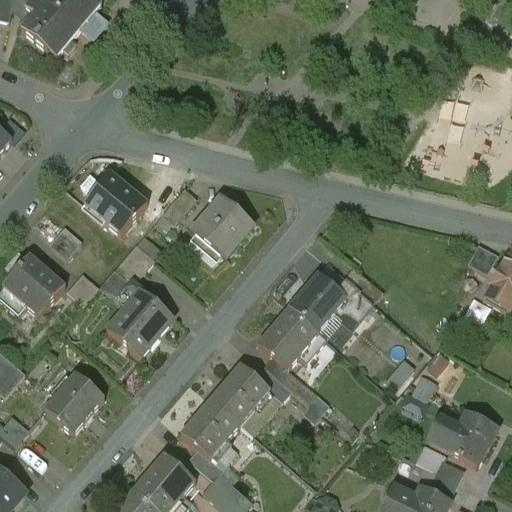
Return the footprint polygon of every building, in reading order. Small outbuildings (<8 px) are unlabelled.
[(102,11),(89,0),(52,0),(43,12),(33,4),(25,13),(35,21),(23,36),(22,35),(21,36),(57,66),(58,65),(57,64),(81,35),(94,46),(101,37),(95,32),(100,25),(94,20),(101,12),(102,11)] [(15,6),(0,2),(0,25),(9,28),(15,6)] [(0,161),(11,148),(0,138),(0,161)] [(146,212),(110,181),(83,212),(84,213),(85,212),(105,229),(104,230),(120,244),(146,212)] [(197,205),(185,195),(166,217),(178,227),(197,205)] [(222,205),(192,241),(224,268),(237,254),(236,253),(251,235),(252,236),(255,233),(222,205)] [(81,248),(65,234),(50,251),(66,265),(81,248)] [(155,267),(136,251),(113,278),(133,295),(155,267)] [(65,295),(28,264),(2,295),(3,296),(4,297),(6,295),(25,311),(23,313),(26,316),(39,326),(65,295)] [(496,275),(485,295),(486,296),(479,308),(507,323),(511,314),(511,274),(500,268),(497,275),(496,275)] [(378,295),(353,274),(344,284),(369,305),(378,295)] [(83,280),(67,298),(84,312),(99,294),(83,280)] [(334,296),(318,282),(289,316),(317,340),(346,307),(346,306),(334,296)] [(369,305),(344,284),(334,296),(346,306),(346,307),(364,322),(374,310),(369,305)] [(25,311),(6,295),(4,297),(3,296),(0,298),(0,309),(18,325),(26,316),(23,313),(25,311)] [(142,300),(109,337),(140,364),(172,326),(142,300)] [(289,316),(258,352),(271,365),(288,379),(289,378),(299,365),(319,342),(317,340),(289,316)] [(319,342),(299,365),(306,371),(326,348),(319,342)] [(25,380),(0,358),(0,398),(5,403),(25,380)] [(316,402),(289,378),(288,379),(271,365),(264,373),(265,375),(291,397),(308,411),(316,402)] [(256,385),(241,372),(211,407),(240,433),(269,399),(270,398),(256,385)] [(291,397),(265,375),(256,385),(270,398),(269,399),(280,409),(291,397)] [(75,381),(43,417),(72,442),(104,406),(75,381)] [(211,407),(181,442),(197,456),(211,467),(212,466),(226,449),(240,433),(211,407)] [(498,434),(465,419),(458,434),(441,427),(431,449),(460,463),(459,465),(477,473),(487,452),(489,452),(498,434)] [(30,437),(12,422),(4,432),(0,428),(0,444),(2,446),(14,456),(30,437)] [(239,460),(226,449),(212,466),(224,477),(239,460)] [(211,467),(197,456),(188,467),(212,487),(214,488),(219,482),(224,477),(212,466),(211,467)] [(176,511),(195,490),(163,463),(134,498),(149,511),(176,511)] [(435,464),(430,476),(436,479),(442,468),(435,464)] [(463,478),(442,468),(436,479),(457,489),(463,478)] [(427,474),(421,486),(430,490),(436,479),(430,476),(427,474)] [(0,511),(14,511),(25,500),(0,478),(0,511)] [(457,489),(436,479),(430,490),(451,501),(457,489)] [(243,501),(227,488),(227,489),(219,482),(214,488),(236,508),(237,508),(243,501)] [(214,488),(212,487),(202,499),(216,511),(232,511),(236,508),(214,488)] [(395,495),(386,511),(412,511),(416,505),(395,495)] [(447,511),(449,509),(421,495),(416,505),(412,511),(447,511)] [(149,511),(134,498),(122,511),(149,511)]
